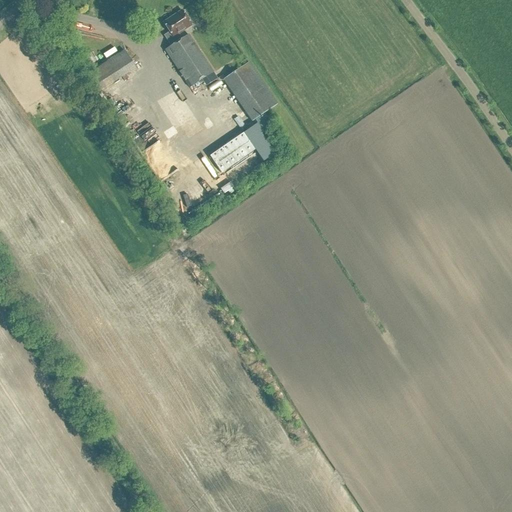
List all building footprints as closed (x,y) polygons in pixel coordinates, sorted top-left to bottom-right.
[(170,47),(164,50),(189,88),(201,81),(205,87),(217,79),(213,73),(188,35),(182,39),(178,33),(190,25),(182,12),(163,24),(169,32),(164,36),(170,47)] [(75,24),(74,29),(89,33),(90,27),(75,24)] [(103,38),(105,32),(91,27),(89,33),(103,38)] [(94,93),(130,70),(119,53),(83,75),(94,93)] [(277,105),(248,63),(223,80),(251,122),(277,105)] [(110,85),(101,91),(109,102),(118,97),(110,85)] [(117,116),(127,110),(120,97),(110,102),(117,116)] [(195,106),(190,109),(205,132),(210,129),(195,106)] [(242,115),(237,117),(241,126),(246,124),(242,115)] [(256,125),(243,134),(254,151),(262,162),(274,154),(260,134),(262,133),(256,125)] [(243,134),(209,157),(221,174),(254,151),(243,134)]
